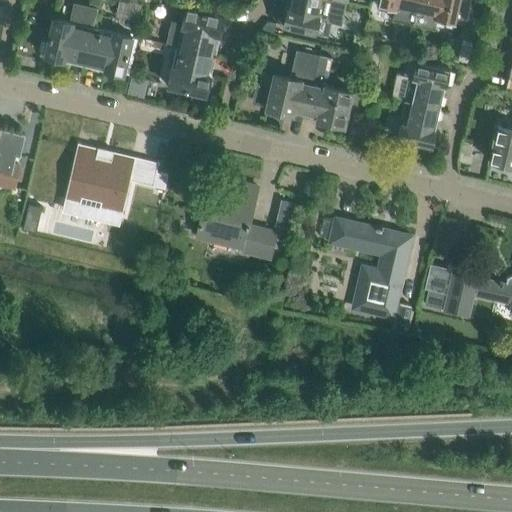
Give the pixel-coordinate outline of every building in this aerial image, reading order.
[(327,18),(331,0),(290,0),(289,8),(287,7),(283,25),(315,32),(319,16),(327,18)] [(413,23),(418,0),(377,0),(377,3),(396,8),(394,18),(413,23)] [(418,0),(413,23),(435,28),(438,18),(459,23),(461,23),(463,23),(465,22),(466,21),(467,20),(468,19),(468,18),(468,17),(469,4),(469,0),(418,0)] [(74,1),(70,21),(54,17),(48,44),(44,43),(42,51),(46,52),(45,55),(84,64),(92,29),(97,7),(74,1)] [(215,55),(224,16),(176,4),(166,43),(182,47),(215,55)] [(123,73),(132,34),(114,30),(113,34),(92,29),(84,64),(123,73)] [(206,93),(215,55),(182,47),(178,66),(171,64),(167,84),(190,89),(189,93),(201,96),(202,93),(206,93)] [(305,113),(312,83),(319,53),(297,48),(291,76),(262,70),(259,84),(271,86),(266,107),(293,114),(294,111),(305,113)] [(417,60),(413,76),(411,76),(405,99),(439,106),(444,85),(447,86),(451,68),(417,60)] [(312,83),(305,113),(317,116),(316,119),(344,125),(347,112),(358,114),(363,93),(326,83),(327,77),(317,75),(314,74),(312,83)] [(434,128),(439,106),(405,99),(400,120),(402,121),(398,139),(421,144),(420,147),(428,149),(429,146),(433,147),(437,128),(434,128)] [(511,128),(498,125),(490,160),(511,165),(511,128)] [(0,185),(15,189),(21,165),(15,163),(16,155),(20,156),(26,134),(0,128),(0,130),(0,185)] [(79,144),(66,198),(68,198),(81,201),(82,195),(102,200),(101,204),(100,206),(121,211),(129,179),(134,156),(114,151),(114,150),(113,150),(111,161),(96,157),(99,146),(98,146),(98,147),(81,143),(78,142),(78,144),(79,144)] [(242,249),(254,252),(260,227),(249,224),(258,185),(240,181),(235,201),(207,195),(197,235),(243,246),(242,249)] [(336,217),(330,242),(381,253),(378,265),(362,262),(356,286),(364,288),(359,309),(392,317),(397,296),(411,234),(336,217)] [(428,289),(425,304),(443,308),(442,310),(468,316),(474,294),(511,302),(510,305),(511,305),(511,274),(508,276),(507,283),(477,277),(478,274),(453,268),(447,294),(428,289)] [(400,302),(394,325),(394,328),(407,331),(413,304),(400,302)]
